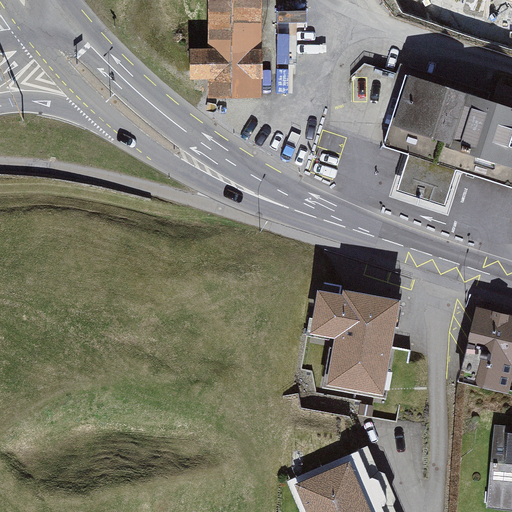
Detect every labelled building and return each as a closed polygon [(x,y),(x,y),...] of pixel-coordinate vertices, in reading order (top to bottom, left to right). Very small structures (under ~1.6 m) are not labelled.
[(209,103),(262,102),(261,0),(210,0),(211,52),(188,52),(188,84),(209,83),(209,103)] [(511,108),(406,75),(382,147),(408,155),(457,171),(511,188),(511,108)] [(457,171),(408,155),(396,191),(446,207),(457,171)] [(386,404),(401,305),(341,296),(342,291),(317,287),(304,372),(314,374),(320,394),(386,404)] [(511,321),(477,312),(459,384),(507,397),(511,377),(511,321)] [(511,510),(511,429),(496,428),(490,486),(488,508),(511,510)] [(398,511),(371,449),(289,485),(301,511),(398,511)]
